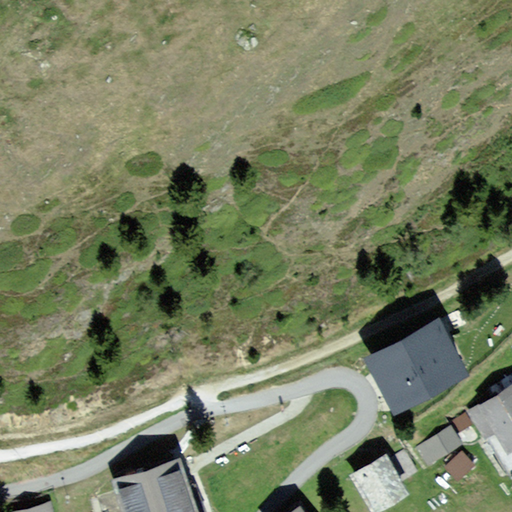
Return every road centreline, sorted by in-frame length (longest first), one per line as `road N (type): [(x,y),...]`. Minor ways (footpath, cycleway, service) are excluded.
road 1 (residential): [(266,511),(368,416),(367,395),(337,377),(207,409),(105,460),(0,492)]
road 2 (track): [(0,453),(85,439),(184,392),(201,394)]
